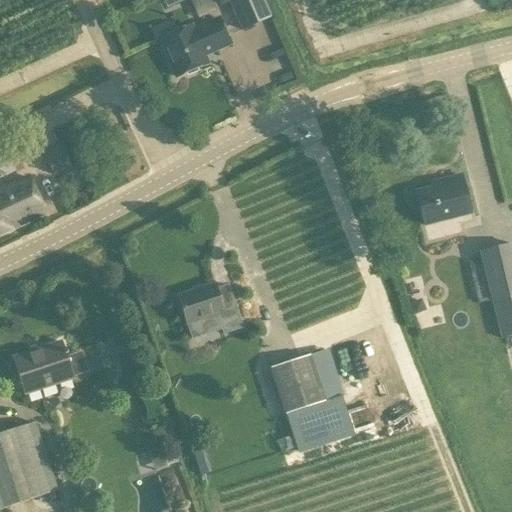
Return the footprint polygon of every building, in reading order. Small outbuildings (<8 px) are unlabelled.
[(218,0),(221,4),(230,0),(231,0),(245,31),(273,19),(265,0),(218,0)] [(204,55),(230,44),(219,19),(193,30),(191,26),(160,40),(175,77),(207,63),(204,55)] [(53,175),(70,167),(60,145),(43,153),(53,175)] [(424,226),(470,214),(460,176),(442,181),(443,186),(416,193),(424,226)] [(0,230),(34,215),(19,182),(0,190),(0,230)] [(491,302),(500,339),(511,336),(511,243),(479,252),(480,259),(468,261),(479,303),(490,300),(491,302)] [(177,296),(186,324),(218,314),(224,333),(241,327),(234,308),(223,311),(214,284),(177,296)] [(413,316),(424,311),(421,304),(416,302),(409,305),(413,316)] [(73,379),(73,377),(88,372),(82,352),(66,357),(61,342),(11,358),(24,395),(73,379)] [(334,433),(330,419),(324,402),(309,355),(270,368),(291,432),(307,426),(311,440),(334,433)] [(422,426),(437,421),(424,383),(409,388),(422,426)] [(35,423),(0,434),(0,510),(58,491),(35,423)] [(163,455),(166,466),(177,463),(174,451),(163,455)]
